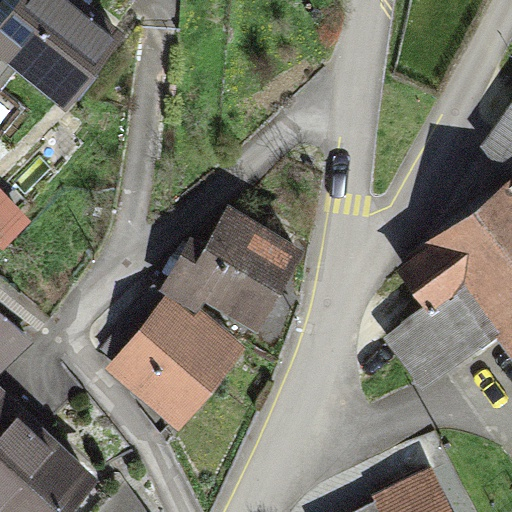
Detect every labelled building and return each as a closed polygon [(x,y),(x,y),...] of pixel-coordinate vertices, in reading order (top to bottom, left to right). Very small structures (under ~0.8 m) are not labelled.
[(72,0),(31,0),(0,36),(0,61),(57,112),(119,41),(72,0)] [(511,105),(476,158),(511,189),(511,105)] [(511,194),(446,241),(418,258),(445,303),(474,286),(486,307),(511,344),(511,194)] [(189,245),(168,286),(256,331),(297,252),(227,216),(207,255),(189,245)] [(164,303),(111,372),(186,429),(239,359),(164,303)] [(0,511),(68,511),(99,480),(0,384),(0,511)] [(458,511),(436,463),(367,495),(374,511),(458,511)]
